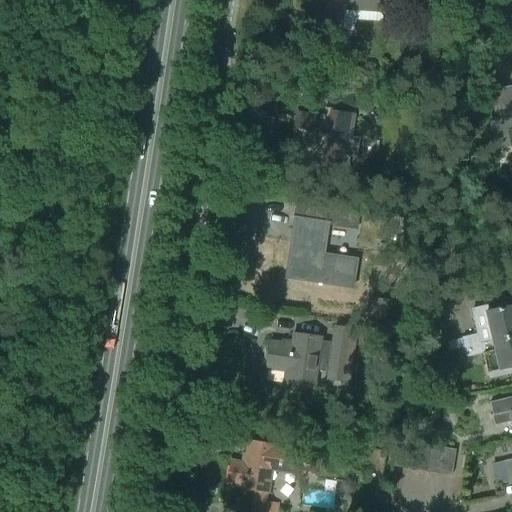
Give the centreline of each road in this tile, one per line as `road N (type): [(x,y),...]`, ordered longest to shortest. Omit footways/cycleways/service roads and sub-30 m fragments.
road 1 (primary): [(91,511),(171,0)]
road 2 (residential): [(149,511),(228,0)]
